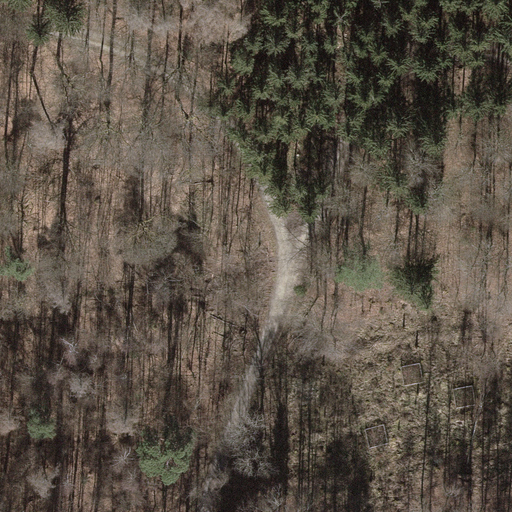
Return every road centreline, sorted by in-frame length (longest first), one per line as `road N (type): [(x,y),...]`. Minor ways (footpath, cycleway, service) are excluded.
road 1 (track): [(209,511),(291,266),(368,113),(448,55),(490,49),(511,57)]
road 2 (track): [(0,21),(29,21),(140,58),(216,106),(260,174),(291,266)]
